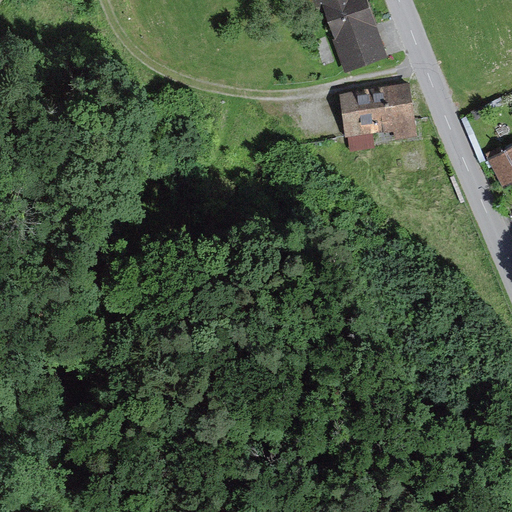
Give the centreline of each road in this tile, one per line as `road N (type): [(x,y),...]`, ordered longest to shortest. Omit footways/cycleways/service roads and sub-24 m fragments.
road 1 (track): [(422,62),(323,94),(258,93),(197,73),(153,42),(126,0)]
road 2 (tertiary): [(398,0),(511,273)]
